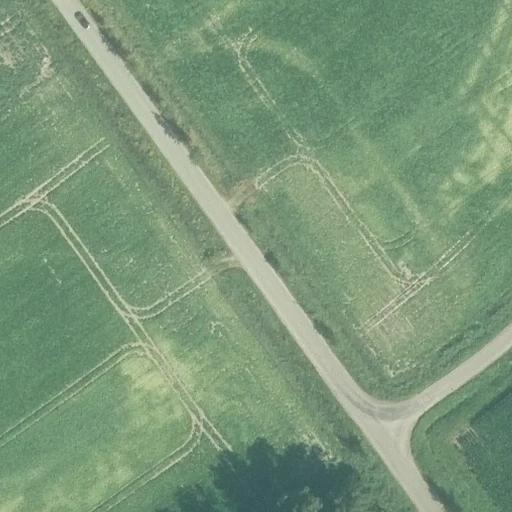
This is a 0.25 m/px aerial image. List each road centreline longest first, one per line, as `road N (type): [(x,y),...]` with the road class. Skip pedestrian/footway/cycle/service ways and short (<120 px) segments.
road 1 (tertiary): [(378,431),(66,0)]
road 2 (unclassified): [(378,431),(511,335)]
